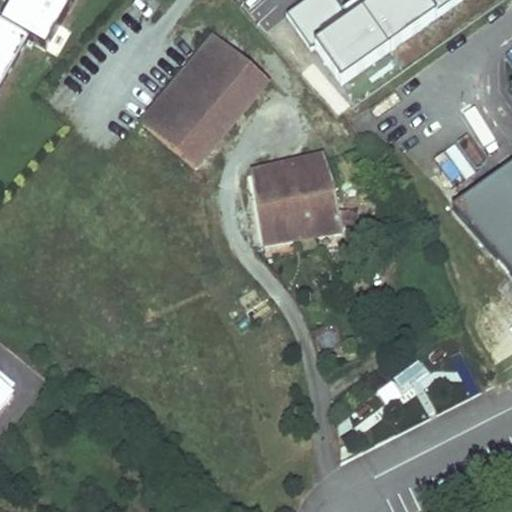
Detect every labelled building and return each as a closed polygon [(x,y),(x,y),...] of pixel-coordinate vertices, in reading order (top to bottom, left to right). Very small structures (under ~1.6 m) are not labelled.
[(74,0),(14,0),(1,23),(0,22),(0,90),(28,41),(46,51),(74,0)] [(369,0),(376,8),(352,25),(334,0),(311,0),(287,17),(312,53),(316,50),(342,86),(465,0),(369,0)] [(206,179),(211,173),(216,167),(207,160),(269,87),(214,39),(176,84),(141,124),(206,179)] [(511,87),(510,88),(511,90),(511,165),(455,206),(511,271),(511,87)] [(466,138),(443,155),(463,183),(487,166),(466,138)] [(261,240),(262,245),(263,249),(341,232),(340,230),(350,228),(347,211),(337,213),(325,159),(251,175),(254,189),(237,193),(248,243),(261,240)] [(0,406),(12,392),(9,390),(15,384),(0,371),(0,406)] [(418,382),(432,414),(454,404),(441,373),(418,382)]
